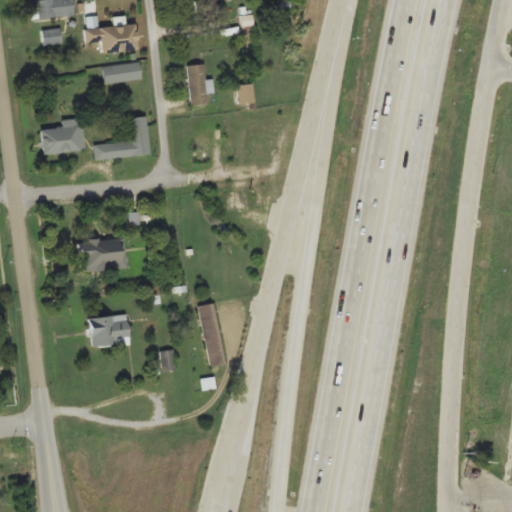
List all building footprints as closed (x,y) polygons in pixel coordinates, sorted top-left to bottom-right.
[(73,13),(70,0),(34,0),(27,1),(30,19),(73,13)] [(216,17),(213,0),(203,0),(206,18),(216,17)] [(318,27),(292,23),(288,44),(330,51),(335,18),(320,16),(318,27)] [(136,49),(134,23),(83,27),(84,42),(98,41),(99,51),(136,49)] [(101,65),(103,82),(140,79),(139,62),(101,65)] [(187,104),(205,103),(204,64),(186,64),(187,104)] [(254,101),(251,83),(235,85),(237,103),(254,101)] [(149,153),(145,115),(127,117),(129,140),(93,144),(95,159),(149,153)] [(41,154),(83,148),(79,117),(60,120),(60,125),(38,128),(41,154)] [(197,136),(197,160),(209,160),(208,136),(197,136)] [(269,200),(294,205),(296,192),(272,187),(269,200)] [(79,239),(79,267),(117,268),(117,239),(79,239)] [(197,305),(209,366),(225,363),(214,302),(197,305)] [(126,315),(87,317),(88,346),(128,344),(126,315)]
